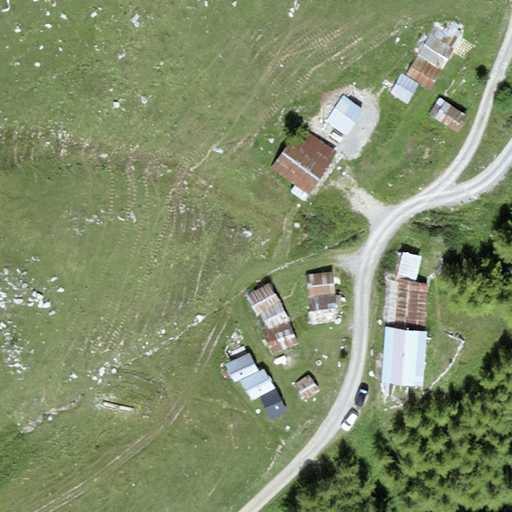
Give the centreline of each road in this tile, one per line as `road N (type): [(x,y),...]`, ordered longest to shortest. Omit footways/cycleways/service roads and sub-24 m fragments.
road 1 (track): [(248,511),(332,423),(358,360),(365,268),(374,248),(395,217),(434,198)]
road 2 (track): [(434,198),(457,170),(511,40)]
